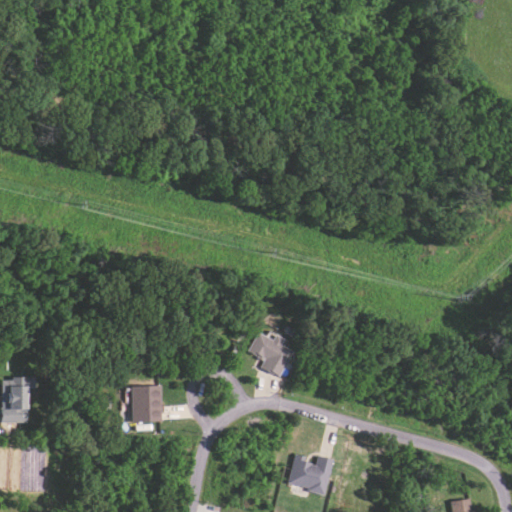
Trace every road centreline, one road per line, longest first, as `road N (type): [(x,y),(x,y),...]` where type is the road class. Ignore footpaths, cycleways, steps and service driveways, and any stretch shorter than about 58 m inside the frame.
road 1 (residential): [(509,511),(499,479),(471,458),(287,406),(249,405)]
road 2 (residential): [(215,431),(195,405),(192,389),(202,373),(232,378),(249,405)]
road 3 (residential): [(249,405),(230,415),(206,448),(193,511)]
